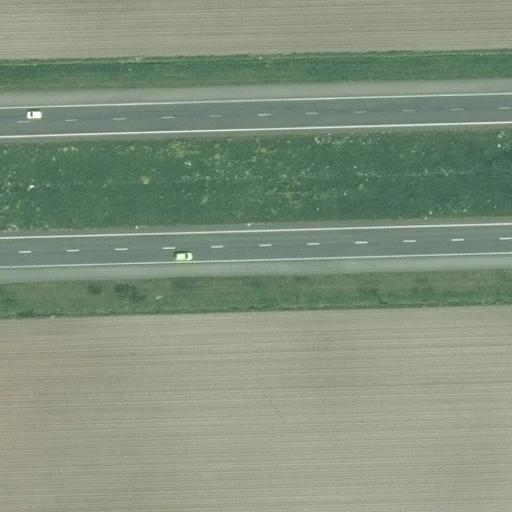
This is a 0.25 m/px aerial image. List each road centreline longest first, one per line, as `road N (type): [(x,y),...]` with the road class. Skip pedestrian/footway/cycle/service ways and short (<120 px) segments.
road 1 (motorway): [(0,253),(511,238)]
road 2 (motorway): [(511,108),(0,122)]
